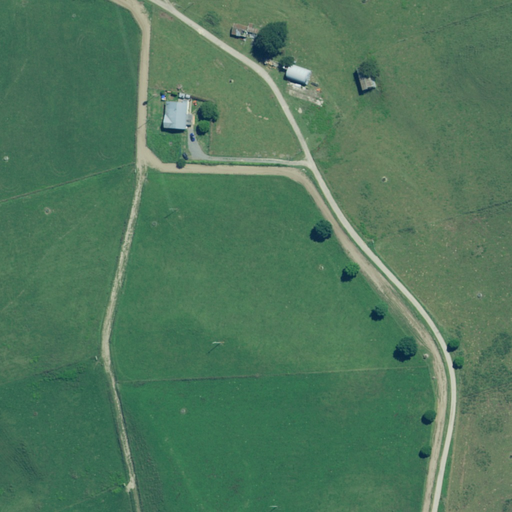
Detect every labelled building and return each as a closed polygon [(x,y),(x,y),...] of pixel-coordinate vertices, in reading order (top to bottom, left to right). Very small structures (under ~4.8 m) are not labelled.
[(261,30),(235,24),(232,35),(258,41),(261,30)] [(307,85),(311,72),(292,66),(293,63),(285,60),(282,69),(290,71),(287,79),(307,85)] [(376,89),(371,66),(358,69),(363,91),(376,89)] [(188,115),(189,104),(168,102),(165,129),(187,130),(188,125),(193,126),(194,116),(188,115)] [(331,111),(325,107),(316,119),(322,123),(331,111)] [(321,124),(314,120),(303,138),(310,143),(321,124)]
